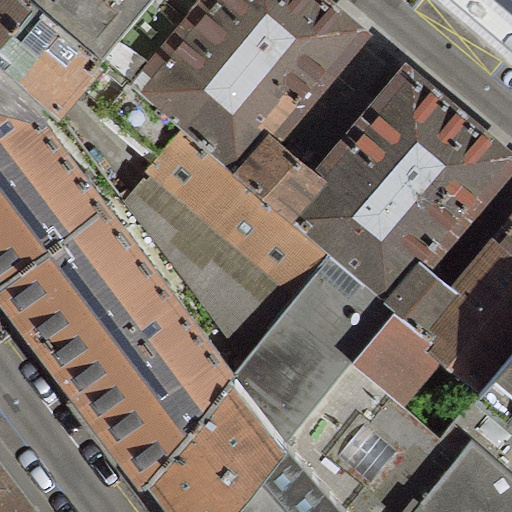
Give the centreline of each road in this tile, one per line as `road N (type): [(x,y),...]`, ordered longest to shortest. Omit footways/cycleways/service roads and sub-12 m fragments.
road 1 (residential): [(511,111),(383,0)]
road 2 (residential): [(101,511),(0,377)]
